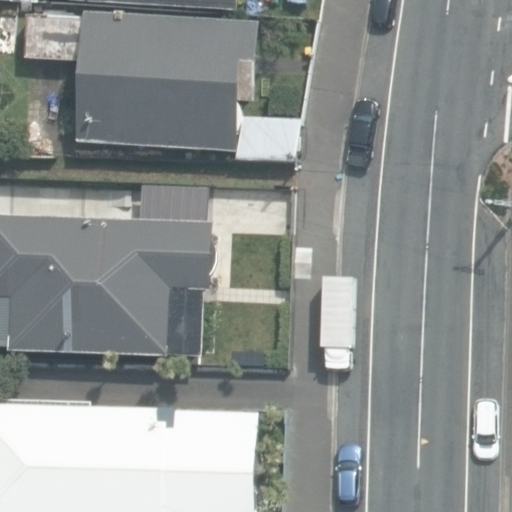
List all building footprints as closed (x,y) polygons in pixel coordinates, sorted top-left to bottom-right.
[(47,0),(48,1),(243,12),(243,0),(47,0)] [(83,145),(241,154),(247,104),(261,105),(265,22),(88,14),(88,21),(31,19),(30,59),(88,63),(83,145)] [(241,162),(300,165),(302,122),(246,119),(241,162)] [(148,186),(147,223),(213,226),(214,189),(213,189),(148,186)] [(219,226),(213,226),(147,223),(0,216),(0,345),(16,346),(16,353),(209,362),(212,294),(217,294),(218,276),(221,272),(224,267),(224,260),(224,254),(222,248),(218,242),(219,226)] [(0,511),(260,511),(264,410),(0,403),(0,511)]
